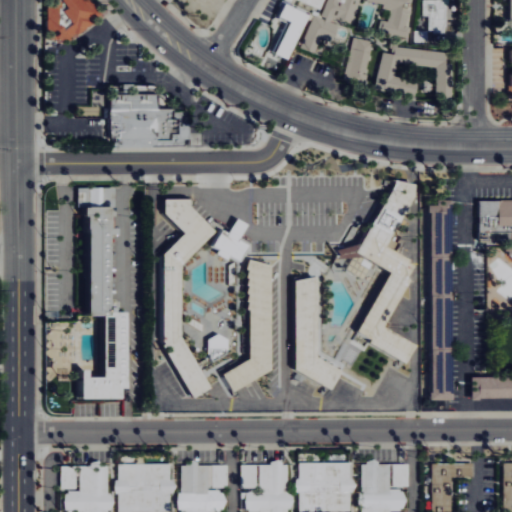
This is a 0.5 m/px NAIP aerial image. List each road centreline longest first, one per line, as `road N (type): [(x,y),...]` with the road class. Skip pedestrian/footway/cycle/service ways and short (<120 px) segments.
road 1 (tertiary): [(16,0),(19,511)]
road 2 (residential): [(20,434),(511,430)]
road 3 (secondary): [(127,0),(204,69),(309,121),(389,144),(511,146)]
road 4 (residential): [(16,163),(232,163)]
road 5 (residential): [(232,163),(295,185),(317,184),(335,172),(349,133)]
road 6 (residential): [(473,0),(474,147)]
